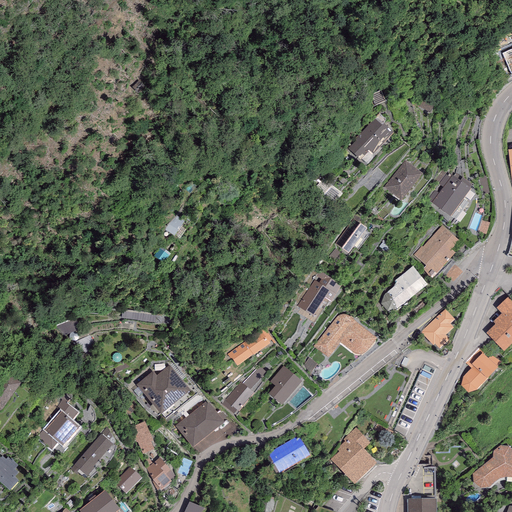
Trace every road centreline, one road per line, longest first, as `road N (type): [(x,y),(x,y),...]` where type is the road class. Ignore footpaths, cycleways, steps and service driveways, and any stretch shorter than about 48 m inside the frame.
road 1 (unclassified): [(495,254),(477,258),(454,292),(293,423),(210,453),(175,511)]
road 2 (residential): [(399,476),(495,254)]
road 3 (residential): [(495,254),(505,214),(490,133),(511,92)]
